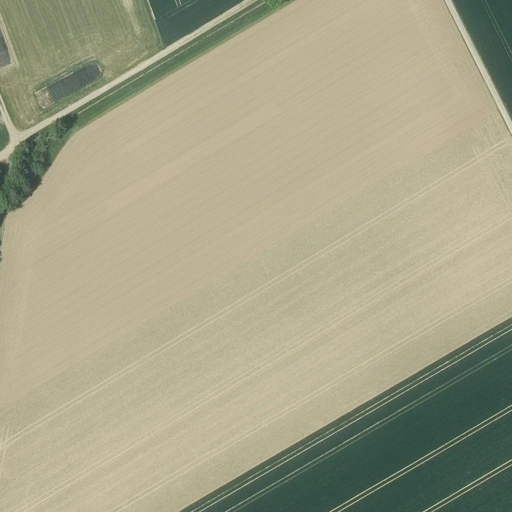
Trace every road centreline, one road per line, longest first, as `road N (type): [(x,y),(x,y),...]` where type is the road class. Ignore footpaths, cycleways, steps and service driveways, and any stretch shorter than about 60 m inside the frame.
road 1 (track): [(13,142),(250,0)]
road 2 (track): [(451,0),(511,121)]
